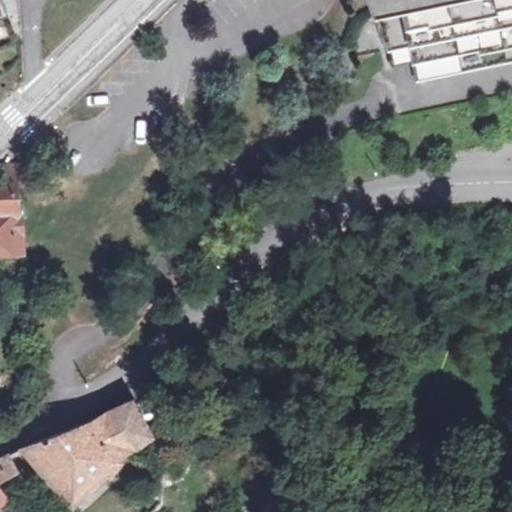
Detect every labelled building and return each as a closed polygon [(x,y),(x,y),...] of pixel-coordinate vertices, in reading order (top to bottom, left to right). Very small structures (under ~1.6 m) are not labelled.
[(0,0),(0,15),(8,12),(9,11),(4,0),(0,0)] [(511,0),(365,0),(386,45),(390,73),(410,68),(416,85),(511,66),(511,0)] [(0,20),(10,16),(8,12),(0,15),(0,20)] [(23,230),(12,230),(13,214),(21,214),(19,163),(4,164),(3,179),(0,179),(0,254),(12,253),(13,240),(23,240),(23,230)] [(26,443),(67,504),(113,464),(109,457),(149,434),(123,399),(103,411),(26,443)] [(0,494),(2,494),(0,490),(0,479),(16,468),(2,452),(0,454),(0,494)]
